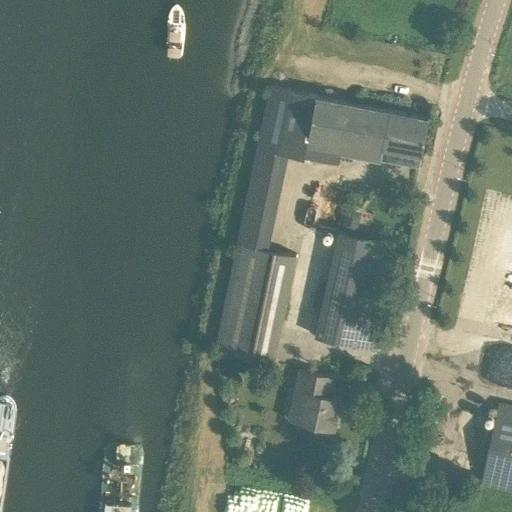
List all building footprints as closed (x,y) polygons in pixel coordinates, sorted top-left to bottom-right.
[(341,152),(349,102),(271,86),(258,148),(305,158),(308,145),(341,152)] [(429,117),(351,102),(349,102),(341,152),(381,160),(383,146),(422,153),(429,117)] [(359,224),(359,209),(345,209),(344,223),(359,224)] [(398,244),(339,231),(316,336),(374,349),(398,244)] [(239,242),(216,349),(274,361),(295,253),(239,242)] [(511,349),(495,346),(488,379),(511,383),(511,349)] [(342,398),(329,395),(333,377),(300,369),(289,419),(335,429),(342,398)] [(511,405),(498,402),(480,481),(511,487),(511,405)]
